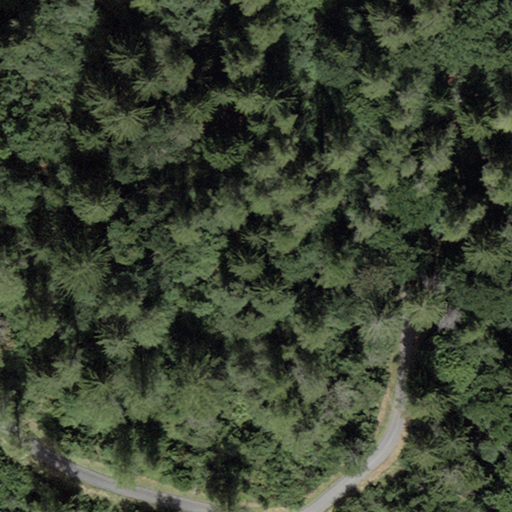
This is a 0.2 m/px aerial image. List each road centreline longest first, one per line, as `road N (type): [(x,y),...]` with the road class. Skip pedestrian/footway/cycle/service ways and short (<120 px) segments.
road 1 (track): [(511,37),(458,96),(440,136),(415,252),(402,408),(391,442),(309,511)]
road 2 (track): [(209,511),(115,486),(0,426)]
